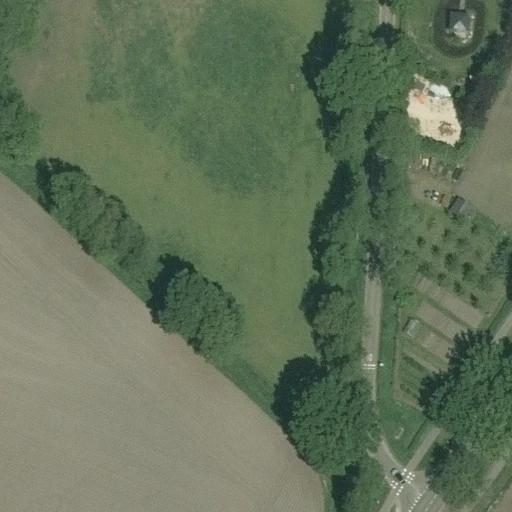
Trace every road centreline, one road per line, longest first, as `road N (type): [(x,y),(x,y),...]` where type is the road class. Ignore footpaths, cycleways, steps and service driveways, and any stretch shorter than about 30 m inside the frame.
road 1 (unclassified): [(423,511),(370,431),(365,388),(387,0)]
road 2 (secondary): [(429,511),(511,388)]
